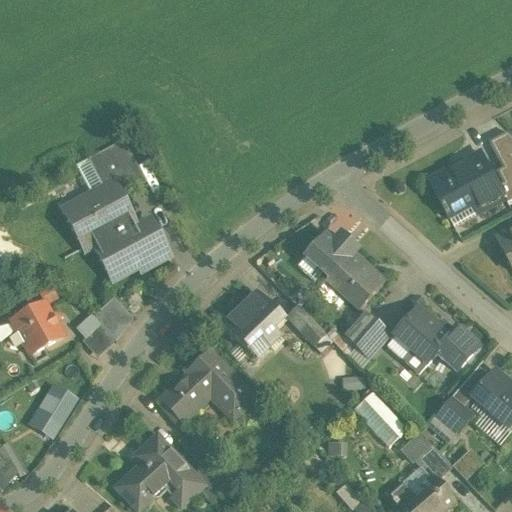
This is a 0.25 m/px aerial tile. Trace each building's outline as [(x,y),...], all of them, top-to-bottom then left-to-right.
[(121,145),(90,162),(106,193),(107,193),(112,191),(116,188),(111,179),(133,167),(121,145)] [(507,202),(482,155),(430,184),(444,210),(443,211),(449,221),(452,220),(449,214),(471,202),(479,217),(507,202)] [(133,167),(111,179),(116,188),(121,197),(143,185),(133,167)] [(100,253),(135,234),(112,191),(107,193),(106,193),(94,199),(91,195),(73,205),(80,218),(72,223),(86,250),(95,245),(100,253)] [(135,234),(100,253),(105,262),(113,258),(124,278),(142,268),(144,272),(166,260),(148,227),(135,234)] [(511,233),(497,242),(511,270),(511,233)] [(339,236),(332,245),(325,238),(305,260),(329,281),(351,256),(352,257),(357,252),(339,236)] [(352,257),(326,285),(359,314),(383,287),(365,270),(366,269),(352,257)] [(285,325),(256,294),(221,328),(247,354),(270,331),(274,335),(285,325)] [(111,304),(92,322),(112,345),(129,325),(111,304)] [(45,307),(11,325),(16,334),(13,346),(25,349),(30,359),(63,340),(57,328),(59,321),(51,319),(45,307)] [(325,339),(298,311),(287,321),(315,349),(325,339)] [(418,312),(394,339),(412,355),(404,364),(419,377),(427,368),(451,341),(418,312)] [(365,316),(343,342),(355,352),(377,326),(365,316)] [(377,326),(355,352),(367,362),(389,337),(377,326)] [(255,402),(208,353),(185,374),(189,377),(159,406),(180,428),(210,400),(233,423),(255,402)] [(511,389),(494,375),(471,402),(508,433),(511,427),(511,389)] [(372,394),(351,410),(383,451),(405,435),(372,394)] [(451,400),(436,418),(457,437),(472,419),(451,400)] [(70,410),(55,401),(37,433),(52,441),(70,410)] [(210,457),(189,434),(179,444),(200,467),(210,457)] [(192,476),(157,439),(142,453),(149,461),(116,492),(134,511),(141,511),(169,486),(186,505),(199,494),(204,489),(192,476)] [(452,471),(431,448),(414,465),(423,474),(429,467),(442,480),(452,471)] [(224,494),(201,468),(192,476),(204,489),(199,494),(211,506),(224,494)] [(433,481),(413,499),(403,488),(390,499),(395,505),(392,507),(395,511),(398,508),(399,510),(399,511),(446,511),(454,505),(433,481)]
